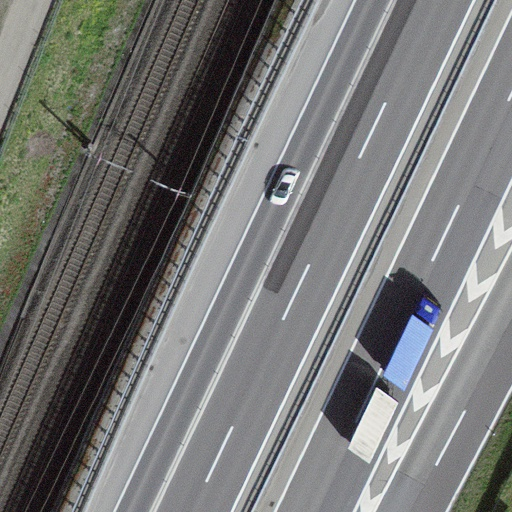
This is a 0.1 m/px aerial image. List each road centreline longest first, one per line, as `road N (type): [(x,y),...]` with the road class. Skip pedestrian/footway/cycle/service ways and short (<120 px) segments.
road 1 (motorway): [(433,0),(190,511)]
road 2 (motorway): [(374,0),(132,511)]
road 3 (motorway): [(312,511),(511,92)]
road 4 (motorway): [(411,511),(511,320)]
